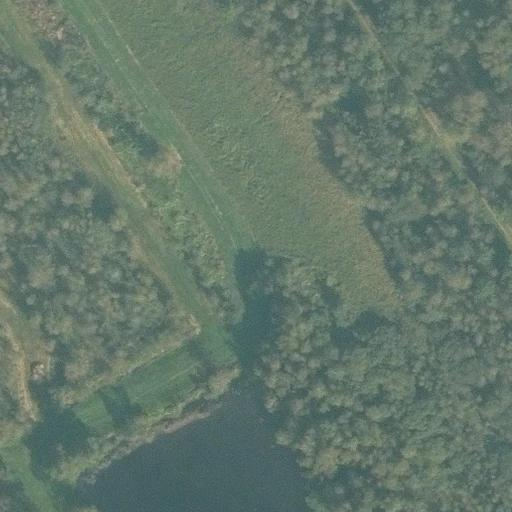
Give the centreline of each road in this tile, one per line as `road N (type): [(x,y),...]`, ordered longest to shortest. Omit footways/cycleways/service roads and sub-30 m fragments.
road 1 (track): [(54,511),(37,484),(42,452),(64,432),(199,369),(241,338),(246,299),(230,236),(73,0)]
road 2 (track): [(511,228),(361,0)]
